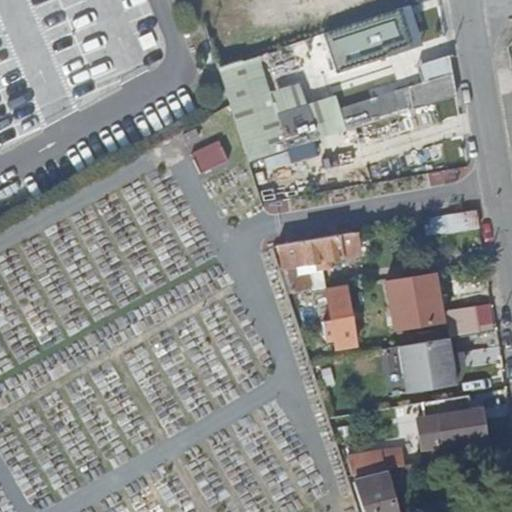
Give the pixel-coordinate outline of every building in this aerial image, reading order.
[(250,0),(255,13),(289,0),(290,0),(297,17),(324,7),(321,0),(250,0)] [(422,82),(327,114),(334,134),(457,94),(449,52),(417,64),(422,82)] [(287,149),(276,115),(269,94),(261,68),(258,60),(248,63),(245,61),(220,69),(231,104),(249,162),(287,149)] [(276,115),(309,104),(302,83),(269,94),(276,115)] [(334,134),(327,114),(321,99),(309,104),(320,139),(334,134)] [(320,139),(309,104),(276,115),(287,149),(320,139)] [(195,129),(181,136),(185,144),(199,137),(195,129)] [(219,141),(191,155),(200,174),(228,160),(219,141)] [(331,141),(301,151),(306,167),(336,157),(331,141)] [(365,163),(341,171),(346,186),(370,178),(365,163)] [(447,215),(450,226),(451,231),(479,225),(476,209),(447,215)] [(427,231),(450,226),(447,215),(425,219),(427,231)] [(293,293),(310,289),(307,275),(298,277),(296,267),(316,262),(319,271),(323,271),(334,268),(332,259),(361,254),(357,231),(277,246),(293,293)] [(323,291),(326,290),(323,271),(319,271),(316,262),(296,267),(298,277),(307,275),(310,289),(311,293),(323,291)] [(391,329),(446,324),(441,270),(386,276),(391,329)] [(331,337),(332,348),(355,343),(346,287),(326,290),(323,291),(328,320),(320,322),(323,339),(331,337)] [(334,357),(332,348),(331,337),(323,339),(320,322),(328,320),(323,291),(311,293),(310,289),(293,293),(315,360),(334,357)] [(469,334),(492,331),(488,306),(464,309),(469,334)] [(449,338),(400,346),(407,393),(456,384),(449,338)] [(446,459),(478,453),(468,395),(437,400),(422,403),(425,418),(417,420),(424,463),(446,459)] [(481,409),(471,411),(476,439),(486,437),(481,409)] [(402,450),(347,459),(352,475),(405,466),(402,450)] [(397,511),(389,473),(355,481),(364,511),(397,511)]
